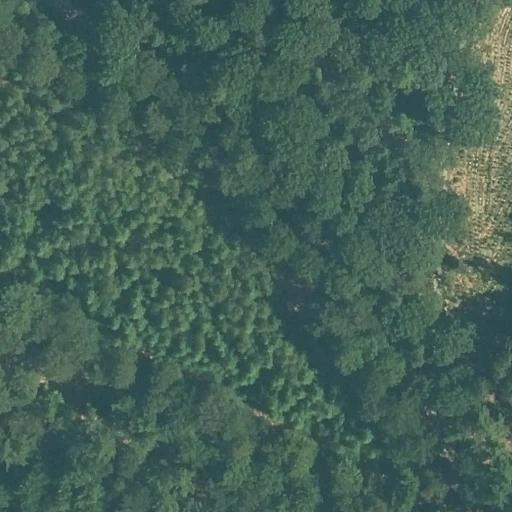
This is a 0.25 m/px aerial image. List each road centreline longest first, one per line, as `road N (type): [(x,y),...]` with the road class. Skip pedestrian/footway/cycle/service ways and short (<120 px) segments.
road 1 (track): [(434,417),(306,180),(237,108),(152,54)]
road 2 (track): [(434,417),(436,219),(446,117),(473,0)]
road 3 (track): [(152,54),(350,19),(393,0)]
road 4 (track): [(152,54),(42,0)]
